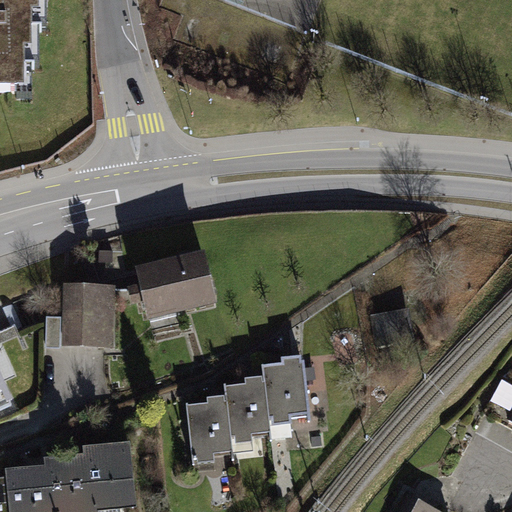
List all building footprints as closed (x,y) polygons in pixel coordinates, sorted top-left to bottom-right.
[(46,0),(0,0),(0,104),(45,105),(46,0)] [(210,261),(141,276),(152,328),(221,312),(210,261)] [(120,293),(72,294),(72,357),(121,356),(120,293)] [(405,318),(375,322),(379,355),(409,351),(405,318)] [(0,409),(15,402),(0,368),(0,409)] [(276,440),(317,436),(311,371),(270,375),(271,389),(276,440)] [(237,457),(278,453),(276,440),(271,389),(231,393),(232,405),(237,457)] [(197,473),(238,470),(237,457),(232,405),(191,409),(197,473)] [(101,511),(142,511),(137,455),(96,459),(97,469),(101,511)] [(60,511),(101,511),(97,469),(57,473),(57,480),(60,511)] [(19,511),(60,511),(57,480),(17,483),(18,493),(19,511)] [(0,511),(19,511),(18,493),(0,494),(0,511)] [(430,511),(408,499),(401,511),(430,511)]
